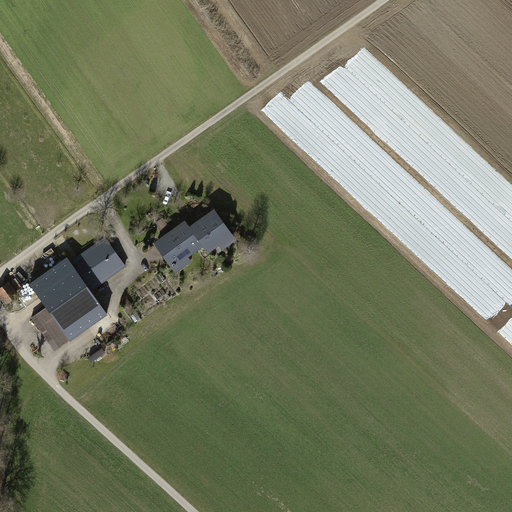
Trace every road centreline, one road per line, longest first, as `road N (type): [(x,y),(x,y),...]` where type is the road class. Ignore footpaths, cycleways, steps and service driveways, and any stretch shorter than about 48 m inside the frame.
road 1 (track): [(384,0),(0,280)]
road 2 (track): [(194,511),(54,385),(0,314)]
road 3 (track): [(105,201),(132,269),(112,321),(42,372)]
